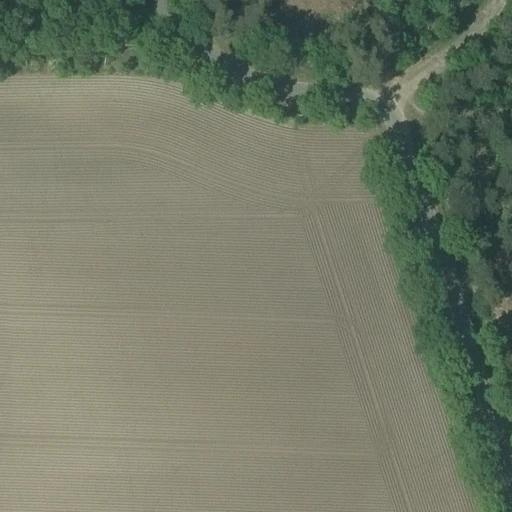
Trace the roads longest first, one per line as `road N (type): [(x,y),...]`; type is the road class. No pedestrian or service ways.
road 1 (unclassified): [(511,457),(405,122),(381,101),(287,95),(235,77),(150,0)]
road 2 (track): [(493,0),(392,106)]
